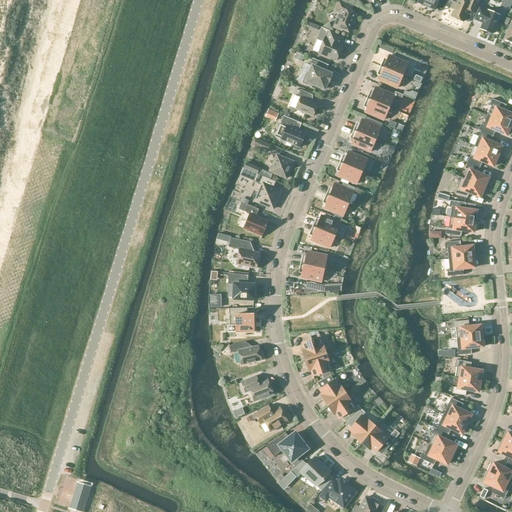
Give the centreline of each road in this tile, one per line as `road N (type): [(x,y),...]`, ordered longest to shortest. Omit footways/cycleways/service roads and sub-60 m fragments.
road 1 (residential): [(511,64),(413,21),(389,17),(369,34),(277,270),(277,333),(309,416),(343,461),(435,511)]
road 2 (unclassified): [(42,511),(198,0)]
road 3 (residential): [(450,511),(501,391),(496,212),(511,177)]
